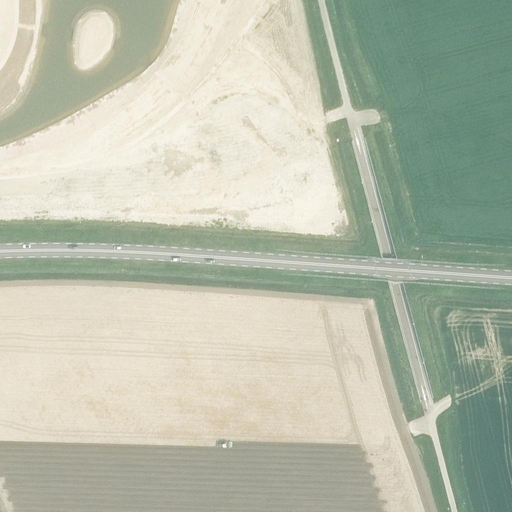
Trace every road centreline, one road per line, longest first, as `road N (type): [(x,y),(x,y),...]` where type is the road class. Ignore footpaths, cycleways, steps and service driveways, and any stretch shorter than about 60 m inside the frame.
road 1 (secondary): [(0,251),(81,248),(511,277)]
road 2 (track): [(427,410),(453,396),(436,317),(445,308),(511,313)]
road 3 (unclassified): [(354,129),(320,0)]
